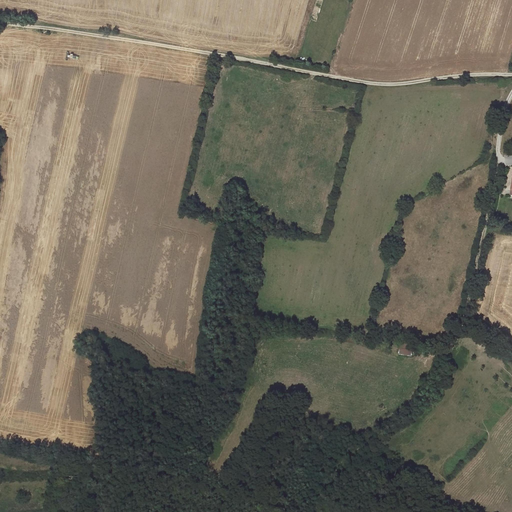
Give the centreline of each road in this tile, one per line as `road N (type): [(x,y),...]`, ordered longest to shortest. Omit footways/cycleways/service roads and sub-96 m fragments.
road 1 (track): [(0,22),(369,83),(511,74)]
road 2 (track): [(511,92),(463,323),(433,395),(345,455),(318,489)]
